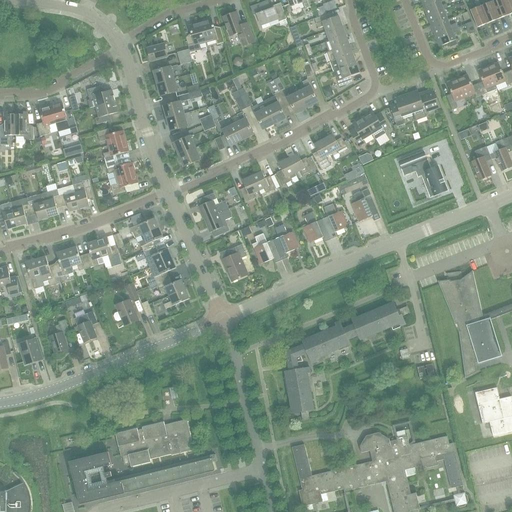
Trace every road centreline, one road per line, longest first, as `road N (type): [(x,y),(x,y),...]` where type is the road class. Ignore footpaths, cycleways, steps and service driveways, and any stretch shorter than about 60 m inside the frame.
road 1 (residential): [(0,403),(69,385),(222,319)]
road 2 (residential): [(167,190),(379,83)]
road 3 (residential): [(234,355),(410,280)]
road 4 (residential): [(222,319),(397,243)]
road 5 (residential): [(0,250),(167,190)]
road 6 (residential): [(260,468),(94,511)]
road 7 (residential): [(167,190),(121,44)]
road 8 (residential): [(222,319),(167,190)]
road 9 (residential): [(0,93),(45,92),(121,44)]
road 10 (residential): [(397,243),(511,196)]
